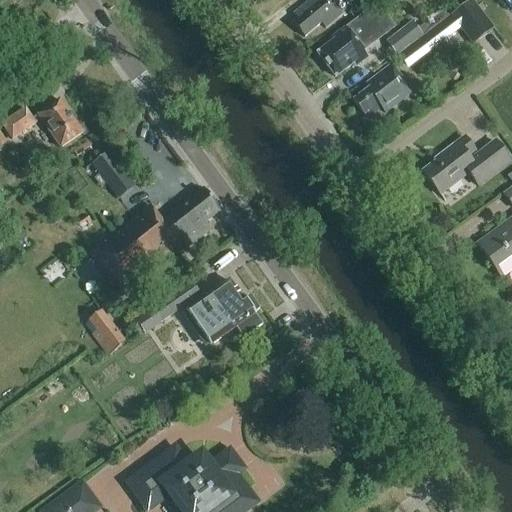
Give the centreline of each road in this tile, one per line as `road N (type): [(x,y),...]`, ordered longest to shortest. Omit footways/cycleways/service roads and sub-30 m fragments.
road 1 (secondary): [(457,511),(83,0)]
road 2 (residential): [(511,397),(352,181)]
road 3 (residential): [(352,181),(220,0)]
road 4 (unclassified): [(352,181),(511,64)]
